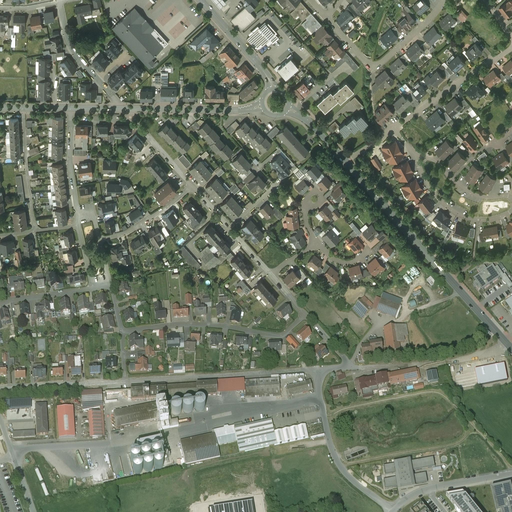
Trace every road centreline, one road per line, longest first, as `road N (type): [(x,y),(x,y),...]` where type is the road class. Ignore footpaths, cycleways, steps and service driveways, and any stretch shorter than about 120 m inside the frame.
road 1 (tertiary): [(506,344),(345,162)]
road 2 (residential): [(305,313),(278,336),(208,324),(122,331)]
road 3 (residential): [(125,380),(316,370)]
road 4 (residential): [(316,370),(335,457),(393,510)]
road 5 (residential): [(444,0),(377,66),(327,17)]
road 6 (residential): [(393,128),(511,47)]
road 7 (tertiary): [(263,107),(127,108)]
road 8 (residential): [(413,150),(430,184),(458,210),(478,217),(511,207)]
road 9 (residential): [(511,474),(426,489),(393,510)]
road 10 (residential): [(0,388),(125,380)]
road 11 (residential): [(23,108),(35,229)]
